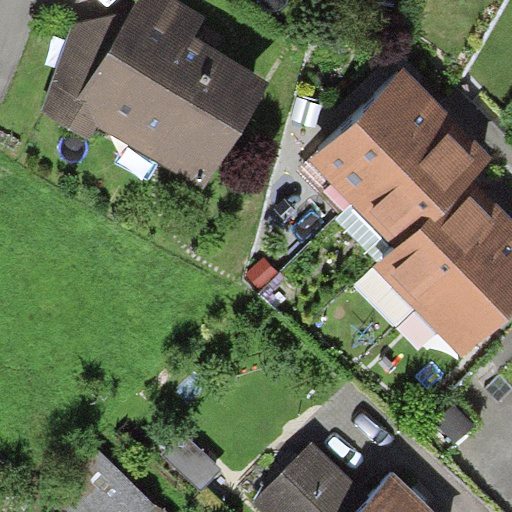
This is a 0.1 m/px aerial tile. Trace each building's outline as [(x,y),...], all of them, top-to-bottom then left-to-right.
[(208,7),(197,0),(130,0),(123,9),(110,3),(69,18),(41,97),(92,131),(103,114),(202,178),(268,75),(195,28),(208,7)] [(405,48),(307,140),(349,185),(447,92),(405,48)] [(492,139),(447,92),(349,185),(393,232),(469,161),(492,139)] [(510,204),(469,161),(393,232),(372,252),(413,295),(510,204)] [(511,289),(511,206),(510,204),(413,295),(457,341),(511,289)] [(361,501),(307,447),(253,501),(264,511),(413,511),(382,480),(361,501)] [(143,511),(145,511),(90,459),(43,508),(47,511),(143,511)]
